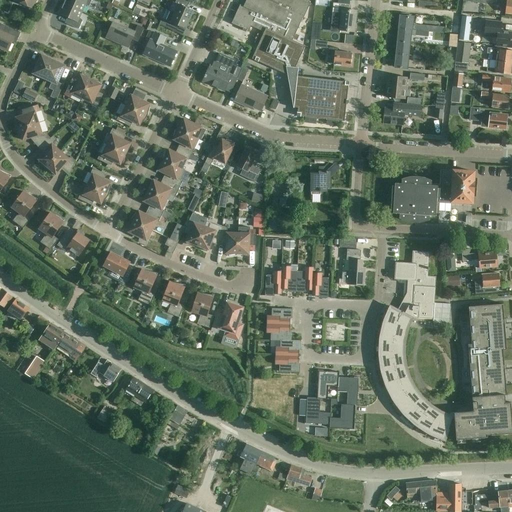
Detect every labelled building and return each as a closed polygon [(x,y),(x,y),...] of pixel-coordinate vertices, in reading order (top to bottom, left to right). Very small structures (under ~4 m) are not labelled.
[(32,8),(35,0),(16,0),(16,1),(32,8)] [(65,0),(64,3),(82,12),(85,6),(89,6),(91,0),(65,0)] [(178,4),(174,13),(190,20),(194,11),(187,8),(189,3),(183,0),(176,0),(175,3),(178,4)] [(246,0),(244,6),(240,5),(231,23),(249,31),(251,26),(264,32),(252,59),(291,76),(289,81),(296,84),(293,107),(298,108),(297,116),(344,122),(349,82),(297,76),(298,68),(295,68),(305,46),(292,40),(303,18),(310,4),(301,0),(246,0)] [(511,13),(511,1),(511,0),(496,0),(496,5),(506,7),(505,13),(511,13)] [(80,18),(82,12),(64,3),(59,14),(69,19),(67,24),(79,29),(83,20),(80,18)] [(332,14),(330,32),(339,32),(340,30),(354,31),(356,11),(350,11),(351,5),(339,4),(333,3),(332,14)] [(186,29),(190,20),(174,13),(166,10),(159,24),(164,26),(176,32),(178,26),(186,29)] [(399,27),(399,29),(411,30),(412,31),(413,25),(414,17),(408,17),(409,15),(401,14),(399,27)] [(511,47),(511,33),(506,33),(506,31),(500,31),(501,22),(485,20),(483,36),(491,37),(497,37),(496,46),(511,47)] [(134,32),(113,22),(106,38),(128,48),(132,39),(137,41),(143,28),(137,25),(134,32)] [(18,39),(21,33),(0,23),(0,48),(7,52),(14,37),(18,39)] [(459,41),(460,27),(452,27),(451,40),(459,41)] [(399,29),(398,40),(410,42),(411,35),(411,30),(399,29)] [(150,40),(143,54),(170,66),(177,52),(162,45),(165,37),(155,33),(154,33),(149,31),(146,37),(151,40),(150,40)] [(346,35),(345,44),(352,45),(354,36),(346,35)] [(398,40),(397,53),(409,55),(410,42),(398,40)] [(456,57),(469,58),(470,44),(458,42),(456,57)] [(351,65),(352,53),(337,52),(338,48),(330,47),(329,56),(335,56),(334,64),(351,65)] [(490,60),(511,62),(511,50),(487,48),(487,53),(497,55),(496,61),(490,60)] [(409,55),(397,53),(395,67),(407,68),(409,55)] [(33,73),(45,79),(53,61),(51,60),(51,58),(44,55),(44,56),(41,55),(33,73)] [(210,66),(203,81),(224,91),(225,89),(232,91),(237,80),(237,79),(231,76),(228,75),(235,60),(229,57),(229,59),(219,55),(215,62),(214,61),(211,67),(210,66)] [(467,72),(469,58),(456,57),(454,71),(467,72)] [(487,68),(486,72),(511,75),(511,70),(511,62),(490,60),(489,68),(487,68)] [(53,61),(45,79),(52,82),(49,88),(53,90),(51,97),(57,100),(63,85),(57,82),(65,66),(62,65),(63,64),(56,61),(55,62),(53,61)] [(242,82),(248,71),(242,68),(237,79),(237,80),(242,82)] [(72,93),(82,98),(91,80),(82,73),(82,74),(81,76),(76,85),(71,82),(65,93),(71,96),(72,93)] [(425,75),(410,73),(409,80),(424,81),(425,75)] [(454,73),(452,87),(461,88),(463,74),(454,73)] [(510,92),(511,79),(494,77),(494,76),(483,75),(482,80),(493,81),(492,90),(510,92)] [(388,76),(387,86),(406,88),(407,78),(388,76)] [(91,80),(82,98),(92,102),(91,105),(96,108),(102,97),(96,94),(101,85),(101,83),(102,84),(102,83),(91,80)] [(234,101),(248,108),(249,106),(261,112),(268,97),(241,85),(234,101)] [(112,86),(107,96),(114,100),(119,90),(112,86)] [(406,88),(387,86),(386,97),(405,99),(406,88)] [(26,89),(23,96),(29,99),(34,102),(37,97),(38,95),(26,89)] [(437,93),(436,106),(444,106),(445,94),(437,93)] [(508,109),(509,96),(482,93),(481,98),(492,99),(491,107),(508,109)] [(127,106),(147,116),(150,105),(132,96),(127,106)] [(407,104),(421,106),(422,106),(422,99),(408,98),(407,104)] [(385,108),(383,123),(403,125),(404,115),(420,117),(421,106),(407,104),(393,103),(392,109),(385,108)] [(16,130),(38,123),(35,113),(37,112),(36,106),(24,109),(26,115),(15,119),(16,130)] [(141,125),(147,116),(127,106),(122,116),(119,114),(117,120),(127,125),(130,120),(140,125),(141,125)] [(471,108),(469,120),(478,121),(478,118),(482,118),(481,126),(488,127),(505,129),(507,116),(479,112),(479,109),(471,108)] [(66,109),(63,116),(72,120),(75,114),(66,109)] [(443,111),(436,110),(435,119),(441,120),(443,111)] [(75,114),(72,120),(79,123),(82,117),(75,114)] [(182,119),(176,128),(196,138),(199,139),(201,140),(205,130),(201,128),(183,119),(182,119)] [(33,136),(41,146),(50,138),(53,136),(50,138),(45,132),(41,133),(38,123),(16,130),(22,140),(33,136)] [(176,128),(173,139),(183,144),(181,149),(191,155),(194,149),(199,139),(196,138),(176,128)] [(112,135),(108,145),(126,154),(132,145),(131,145),(130,144),(121,139),(123,134),(112,129),(110,134),(112,135)] [(38,160),(45,169),(60,152),(52,145),(57,140),(53,136),(50,138),(41,146),(46,152),(39,160),(38,160)] [(223,139),(223,140),(218,150),(212,147),(205,163),(210,166),(214,158),(225,163),(233,146),(234,143),(235,143),(235,142),(223,139)] [(123,165),(126,154),(108,145),(103,155),(100,154),(97,159),(108,165),(111,159),(120,164),(122,164),(122,165),(123,165)] [(257,153),(246,147),(237,166),(243,169),(240,175),(255,183),(262,170),(255,167),(254,168),(250,167),(257,153)] [(163,160),(181,169),(186,159),(189,160),(191,155),(181,149),(178,155),(169,150),(167,150),(167,149),(166,149),(163,160)] [(60,152),(45,169),(55,175),(63,166),(70,173),(76,161),(71,157),(68,159),(60,152)] [(168,175),(166,180),(180,187),(183,181),(181,181),(185,171),(181,169),(163,160),(156,169),(157,169),(159,170),(168,175)] [(312,174),(311,194),(320,194),(320,191),(326,191),(326,186),(329,186),(330,178),(339,169),(334,164),(331,167),(328,164),(324,168),(320,168),(319,174),(312,174)] [(88,185),(109,195),(112,184),(111,184),(101,179),(104,173),(101,172),(96,169),(93,168),(90,174),(93,175),(88,185)] [(0,202),(4,196),(0,192),(0,191),(9,178),(10,177),(11,177),(11,176),(0,170),(0,202)] [(453,171),(441,170),(440,185),(431,184),(432,181),(427,179),(422,177),(417,177),(412,177),(407,177),(402,179),(401,184),(395,183),(395,186),(392,186),(391,211),(393,211),(393,213),(399,214),(399,219),(404,221),(409,222),(414,223),(419,223),(424,222),(429,220),(429,216),(436,216),(436,214),(439,214),(439,201),(472,203),(473,188),(474,172),(453,171)] [(175,196),(180,187),(166,180),(163,185),(154,181),(152,180),(151,180),(148,190),(166,199),(169,194),(175,196)] [(102,204),(109,195),(88,185),(83,194),(81,193),(78,199),(89,204),(91,199),(101,203),(102,204)] [(148,190),(141,200),(142,200),(144,201),(153,205),(151,211),(161,216),(169,220),(172,214),(164,210),(161,209),(166,199),(148,190)] [(23,192),(12,207),(19,212),(13,221),(23,229),(31,219),(26,215),(36,201),(37,200),(38,199),(26,193),(25,193),(23,192)] [(195,194),(188,210),(193,212),(200,197),(195,194)] [(255,194),(254,202),(261,204),(263,196),(255,194)] [(159,222),(161,216),(151,211),(148,216),(138,211),(137,211),(131,220),(151,230),(156,220),(159,222)] [(50,213),(39,229),(46,234),(40,242),(51,250),(58,240),(53,236),(63,222),(64,220),(64,221),(65,220),(52,214),(50,213)] [(185,228),(185,229),(191,232),(187,241),(187,243),(186,243),(186,244),(197,246),(204,227),(206,223),(207,221),(208,219),(193,213),(190,219),(185,228)] [(254,218),(253,227),(262,227),(263,218),(254,218)] [(146,240),(151,230),(131,220),(127,231),(128,231),(146,240)] [(204,227),(197,246),(207,252),(207,251),(208,249),(212,240),(219,242),(221,230),(222,226),(207,221),(206,223),(204,227)] [(177,224),(170,239),(177,243),(178,243),(185,229),(185,228),(177,224)] [(221,230),(219,242),(226,242),(226,253),(226,255),(226,256),(237,254),(238,234),(227,234),(227,227),(222,226),(221,230)] [(238,234),(237,254),(248,257),(248,256),(248,254),(248,250),(254,250),(255,244),(255,232),(255,230),(249,229),(249,228),(238,227),(238,234)] [(78,256),(90,240),(83,236),(84,234),(79,231),(77,234),(69,228),(57,245),(65,251),(67,248),(78,256)] [(339,245),(339,247),(347,248),(348,237),(347,237),(340,237),(339,240),(339,245)] [(172,254),(178,243),(177,243),(170,239),(168,238),(165,245),(169,247),(167,251),(172,254)] [(272,241),(271,252),(280,252),(281,242),(272,241)] [(284,242),(283,250),(292,250),(292,242),(284,242)] [(364,285),(365,272),(362,271),(362,260),(360,260),(361,250),(347,249),(346,259),(350,260),(349,272),(342,272),(342,279),(349,279),(348,284),(364,285)] [(480,268),(497,266),(496,253),(485,254),(485,253),(479,253),(479,254),(469,254),(469,249),(462,250),(463,261),(470,261),(470,260),(480,259),(480,268)] [(449,416),(441,412),(430,406),(422,397),(414,388),(409,377),(405,365),(403,353),(404,341),(407,329),(412,318),(418,318),(433,319),(432,321),(433,321),(434,304),(435,287),(436,277),(428,276),(429,252),(413,251),(412,263),(395,262),(394,279),(408,280),(407,293),(398,310),(390,306),(389,309),(385,320),(384,320),(383,324),(381,336),(380,336),(380,340),(380,352),(379,352),(379,356),(380,356),(381,368),(382,372),(386,384),(385,384),(387,388),(393,399),(395,402),(402,412),(405,415),(414,423),(417,426),(428,432),(428,433),(431,435),(431,434),(443,439),(445,440),(452,419),(449,416)] [(130,263),(110,252),(110,253),(104,266),(122,275),(118,283),(124,286),(131,272),(126,269),(129,263),(130,263)] [(281,289),(290,289),(290,292),(297,292),(297,271),(291,271),(291,267),(282,267),(281,272),(282,272),(281,289)] [(313,273),(314,267),(313,267),(313,268),(304,268),(304,272),(297,271),(297,292),(304,292),(304,290),(312,290),(312,289),(313,273)] [(142,270),(134,287),(142,291),(138,300),(150,306),(155,294),(157,289),(152,287),(156,276),(157,274),(158,273),(144,270),(144,271),(142,270)] [(281,289),(282,272),(281,272),(273,272),(273,276),(266,275),(265,296),(272,296),(272,294),(281,294),(281,289)] [(322,273),(313,273),(312,289),(312,290),(312,295),(321,295),(321,298),(328,298),(329,277),(322,277),(322,273)] [(499,273),(472,276),(472,280),(475,280),(476,294),(495,292),(495,286),(500,286),(499,273)] [(167,313),(179,318),(184,306),(178,304),(184,288),(185,286),(185,285),(172,282),(172,283),(169,282),(163,300),(171,303),(167,313)] [(12,297),(1,289),(0,290),(0,305),(4,308),(12,297)] [(106,293),(103,298),(110,302),(113,297),(106,293)] [(197,324),(209,328),(213,316),(208,314),(213,298),(213,296),(214,296),(214,295),(200,293),(200,294),(198,293),(192,311),(200,314),(197,324)] [(15,300),(7,311),(14,316),(7,326),(13,330),(20,320),(28,309),(15,300)] [(243,308),(227,303),(223,315),(217,313),(211,331),(218,333),(220,328),(226,331),(225,336),(238,340),(243,325),(238,324),(243,308)] [(433,321),(433,322),(449,323),(450,305),(434,304),(433,321)] [(502,304),(468,307),(471,344),(467,344),(473,412),(451,414),(450,416),(452,417),(452,418),(454,418),(456,440),(487,437),(487,435),(491,435),(511,433),(511,421),(510,402),(505,403),(504,395),(506,395),(502,350),(506,350),(502,304)] [(268,315),(267,324),(289,325),(290,317),(292,317),(293,309),(272,309),(272,316),(268,315)] [(44,326),(47,322),(39,316),(36,321),(44,326)] [(24,322),(21,327),(31,334),(34,329),(24,322)] [(43,335),(39,341),(53,350),(57,345),(65,333),(51,323),(43,335)] [(271,333),(270,340),(301,341),(291,340),(291,334),(289,334),(289,325),(267,324),(267,333),(271,333)] [(86,347),(80,342),(65,333),(57,345),(71,354),(70,356),(77,361),(86,347)] [(276,347),(276,356),(298,357),(298,348),(301,348),(301,341),(270,340),(280,341),(280,347),(276,347)] [(298,357),(276,356),(275,365),(279,365),(279,372),(300,372),(300,365),(297,365),(298,357)] [(36,357),(25,374),(33,380),(45,363),(36,357)] [(113,382),(121,370),(106,361),(103,366),(98,363),(91,373),(96,377),(99,372),(113,382)] [(320,399),(328,399),(328,386),(338,386),(338,377),(339,377),(339,372),(319,371),(317,398),(320,399)] [(338,386),(337,392),(347,392),(347,405),(355,405),(355,406),(357,406),(358,378),(339,377),(338,377),(338,386)] [(145,402),(153,391),(133,378),(125,389),(135,396),(132,401),(140,406),(143,401),(145,402)] [(42,379),(39,385),(46,389),(49,384),(42,379)] [(330,418),(331,418),(331,413),(320,413),(320,399),(317,398),(307,398),(306,423),(330,425),(330,418)] [(330,425),(329,428),(354,429),(355,406),(355,405),(347,405),(341,404),(340,418),(331,418),(330,418),(330,425)] [(177,429),(180,425),(188,411),(177,405),(169,419),(167,423),(177,429)] [(104,406),(96,418),(104,423),(112,411),(104,406)] [(191,408),(185,417),(191,421),(197,412),(191,408)] [(148,436),(143,445),(149,449),(154,440),(148,436)] [(155,444),(151,451),(157,454),(161,448),(155,444)] [(247,444),(241,457),(244,458),(240,468),(251,474),(253,471),(255,466),(256,464),(262,451),(247,444)] [(262,451),(256,464),(269,470),(271,471),(275,465),(272,464),(275,457),(262,451)] [(303,476),(305,470),(302,469),(291,465),(286,479),(298,482),(309,486),(311,478),(303,476)] [(436,493),(435,481),(406,484),(408,498),(416,497),(417,502),(434,500),(434,502),(437,502),(437,511),(438,511),(436,493)] [(449,493),(436,493),(438,511),(461,511),(461,484),(449,484),(449,493)] [(186,499),(189,491),(177,486),(174,493),(186,499)] [(395,487),(386,497),(391,500),(399,491),(395,487)] [(314,489),(313,495),(320,497),(321,491),(314,489)] [(494,499),(487,500),(488,508),(497,507),(500,507),(500,511),(508,511),(508,506),(509,506),(509,507),(508,491),(498,492),(499,498),(494,499)] [(480,500),(487,500),(487,493),(480,494),(475,494),(475,505),(480,505),(480,500)]
